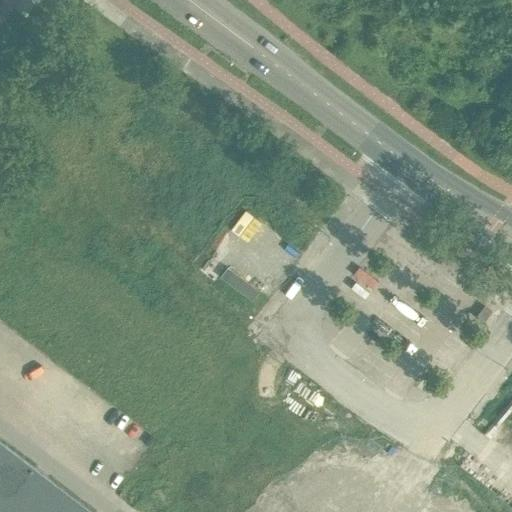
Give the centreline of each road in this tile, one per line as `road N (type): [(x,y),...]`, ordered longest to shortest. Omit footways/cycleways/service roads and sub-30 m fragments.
road 1 (tertiary): [(219,23),(408,167)]
road 2 (tertiary): [(408,167),(430,195),(511,257)]
